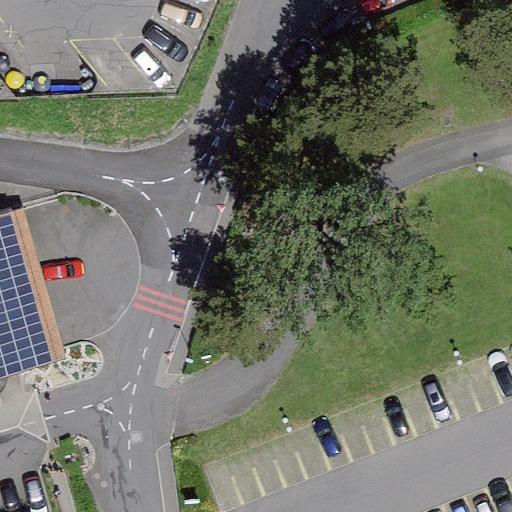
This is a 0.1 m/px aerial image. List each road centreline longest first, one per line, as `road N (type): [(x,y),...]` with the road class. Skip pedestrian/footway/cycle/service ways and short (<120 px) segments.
road 1 (unclassified): [(290,0),(241,60),(184,205)]
road 2 (unclassified): [(184,205),(115,405)]
road 3 (unclassified): [(0,164),(59,170),(184,205)]
